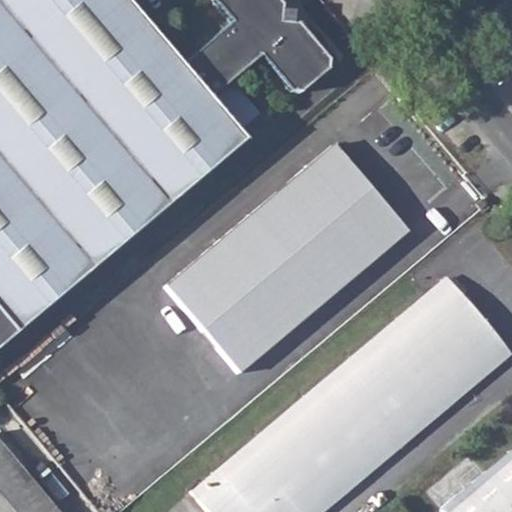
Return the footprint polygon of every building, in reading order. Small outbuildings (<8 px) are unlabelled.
[(0,0),(0,343),(240,142),(235,135),(208,104),(204,99),(256,56),(287,93),(295,94),(323,70),(324,62),(292,24),(288,24),(290,12),(278,11),(278,7),(271,0),(209,0),(229,23),(177,67),(120,0),(0,0)] [(208,104),(235,135),(258,116),(231,84),(208,104)] [(403,233),(330,146),(162,287),(235,374),(403,233)] [(320,511),(505,356),(441,279),(187,493),(203,511),(320,511)] [(511,511),(511,448),(437,511),(511,511)] [(52,511),(0,449),(0,511),(52,511)]
